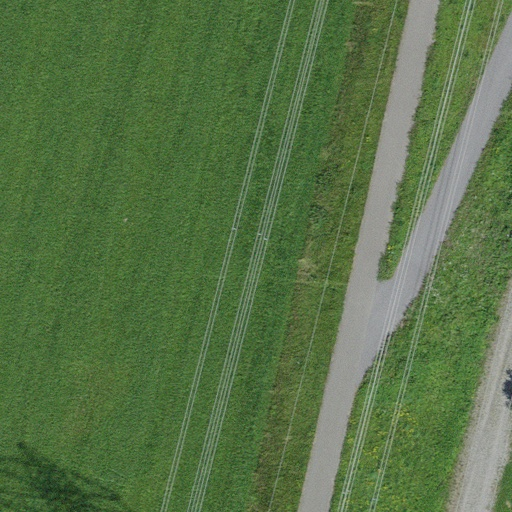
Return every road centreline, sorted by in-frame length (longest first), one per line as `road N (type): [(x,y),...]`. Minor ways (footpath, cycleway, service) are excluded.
road 1 (track): [(313,511),(427,0)]
road 2 (track): [(348,353),(394,310),(511,76)]
road 3 (track): [(474,511),(511,355)]
